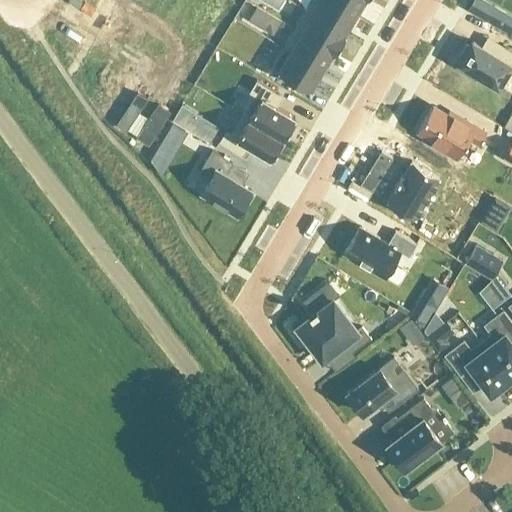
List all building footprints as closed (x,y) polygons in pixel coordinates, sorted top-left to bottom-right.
[(166,0),(161,10),(183,23),(196,0),(166,0)] [(328,0),(311,0),(305,11),(345,35),(346,34),(344,33),(355,16),(328,0)] [(328,0),(355,16),(364,0),(328,0)] [(334,54),(345,35),(305,11),(294,29),(334,54)] [(511,28),(511,18),(506,15),(499,27),(509,33),(511,28)] [(110,38),(103,50),(113,56),(117,59),(114,65),(114,64),(113,65),(114,66),(128,74),(129,74),(129,73),(132,68),(136,70),(144,75),(161,46),(146,37),(147,36),(144,35),(144,36),(138,32),(139,32),(136,30),(136,31),(120,21),(113,34),(111,33),(109,37),(110,38)] [(334,54),(294,29),(283,48),(321,71),(332,53),(334,54)] [(499,58),(481,47),(472,41),(469,46),(466,45),(459,57),(461,59),(459,64),(472,72),(470,75),(483,82),(485,80),(498,88),(511,67),(511,51),(505,48),(499,58)] [(310,90),(321,71),(283,48),(271,67),(310,90)] [(253,95),(242,114),(283,139),(285,136),(288,138),(297,124),(293,121),(296,118),(273,104),(279,94),(256,80),(249,92),(253,95)] [(447,116),(433,107),(418,131),(433,140),(430,143),(457,159),(470,138),(480,145),(486,134),(449,112),(447,116)] [(281,142),(283,139),(242,114),(230,133),(226,130),(219,142),(242,156),(248,146),(252,148),(271,160),(273,156),(276,158),(285,144),(281,142)] [(225,175),(232,163),(212,150),(199,172),(210,179),(201,193),(210,199),(208,202),(221,210),(223,206),(237,215),(243,205),(246,207),(253,195),(250,193),(251,191),(242,185),(225,175)] [(439,179),(412,162),(403,177),(402,176),(394,188),(396,189),(387,203),(393,207),(391,209),(407,219),(409,216),(414,220),(439,179)] [(344,255),(384,279),(400,252),(408,257),(416,244),(395,231),(388,244),(360,227),(344,255)] [(487,265),(492,255),(475,245),(464,264),(491,279),(496,271),(487,265)] [(316,308),(310,312),(309,313),(312,316),(297,327),(310,344),(309,344),(310,345),(311,345),(315,350),(314,351),(315,352),(322,360),(324,358),(344,343),(352,354),(353,353),(371,339),(362,328),(357,332),(334,301),(333,300),(318,311),(316,308)] [(481,342),(510,380),(511,378),(511,343),(510,341),(511,339),(511,322),(503,311),(484,325),(491,334),(481,342)] [(413,314),(400,322),(411,340),(424,331),(413,314)] [(453,331),(440,337),(445,347),(458,341),(453,331)] [(506,383),(510,380),(481,342),(470,350),(464,341),(445,355),(462,378),(472,370),(491,395),(494,392),(496,395),(508,387),(506,383)] [(396,406),(418,389),(403,369),(402,368),(391,377),(383,366),(347,393),(363,413),(387,395),(396,406)] [(433,412),(424,399),(397,419),(406,431),(387,445),(389,448),(386,450),(394,461),(397,459),(406,470),(427,453),(430,456),(441,448),(438,445),(442,442),(424,419),(433,412)]
